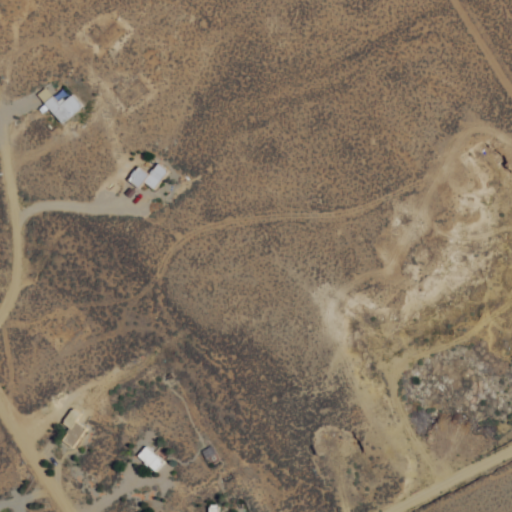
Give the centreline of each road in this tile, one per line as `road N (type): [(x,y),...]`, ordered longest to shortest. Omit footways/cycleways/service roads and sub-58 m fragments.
road 1 (residential): [(511,448),(387,511)]
road 2 (residential): [(0,408),(67,511)]
